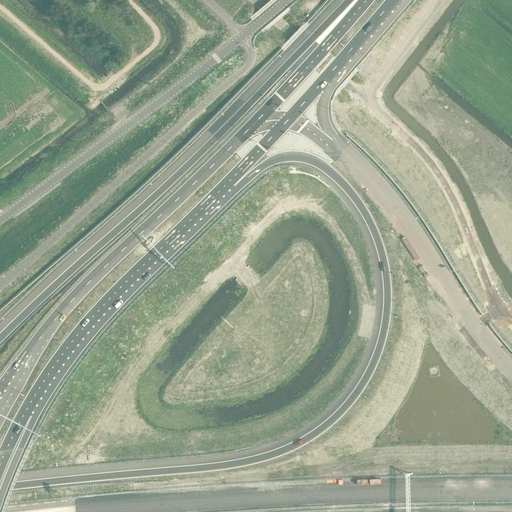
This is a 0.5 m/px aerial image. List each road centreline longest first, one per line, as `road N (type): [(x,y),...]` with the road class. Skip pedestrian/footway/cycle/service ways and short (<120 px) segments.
road 1 (motorway): [(229,184),(267,162),(300,156),(326,169),(370,221),(383,258),(386,320),(357,393),(325,426),(274,453),(0,488)]
road 2 (motorway): [(355,0),(0,338)]
road 3 (motorway): [(511,490),(332,492),(65,511)]
road 4 (primary): [(254,123),(67,306),(0,396)]
road 5 (primary): [(28,414),(94,317),(229,184)]
road 6 (motorway): [(511,372),(392,202),(332,140)]
road 7 (unclassified): [(285,0),(67,170)]
road 8 (primary): [(363,0),(254,123)]
